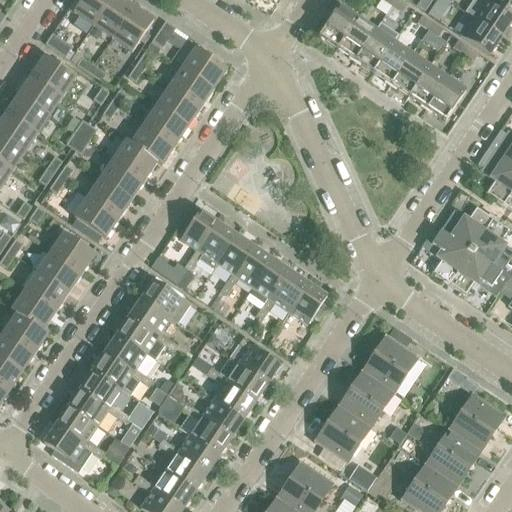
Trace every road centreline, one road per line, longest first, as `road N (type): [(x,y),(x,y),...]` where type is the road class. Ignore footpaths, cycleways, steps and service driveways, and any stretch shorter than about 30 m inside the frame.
road 1 (residential): [(5,456),(270,58)]
road 2 (residential): [(220,511),(376,283)]
road 3 (residential): [(376,283),(270,58)]
road 4 (residential): [(376,283),(511,83)]
road 5 (residential): [(511,376),(376,283)]
